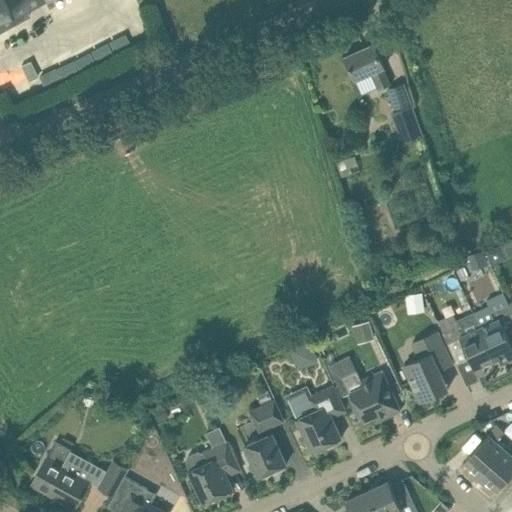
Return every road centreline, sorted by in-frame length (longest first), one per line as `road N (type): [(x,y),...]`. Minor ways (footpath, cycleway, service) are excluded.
road 1 (unclassified): [(0,152),(336,0)]
road 2 (residential): [(248,511),(399,446)]
road 3 (residential): [(399,446),(511,394)]
